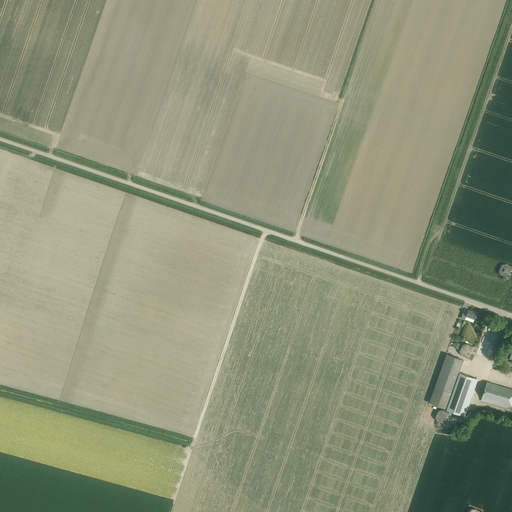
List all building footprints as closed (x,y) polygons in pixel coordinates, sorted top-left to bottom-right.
[(508,278),(511,269),(511,266),(511,267),(507,264),(504,264),(503,265),(502,265),(499,271),(499,272),(501,275),(508,278)] [(464,309),(461,318),(465,320),(466,317),(475,320),(478,312),(474,311),(473,312),(468,310),(468,311),(464,309)] [(469,357),(473,347),(467,344),(466,343),(465,343),(463,344),(460,351),(460,353),(469,357)] [(464,360),(446,354),(429,403),(466,415),(478,379),(459,373),(464,360)] [(489,356),(487,361),(491,362),(490,364),(495,366),(496,361),(490,359),(491,356),(489,356)] [(510,407),(511,400),(511,389),(486,381),(480,401),(508,409),(508,407),(510,407)] [(444,423),(449,413),(443,410),(441,409),(440,409),(439,410),(436,416),(436,417),(436,418),(437,420),(444,423)]
